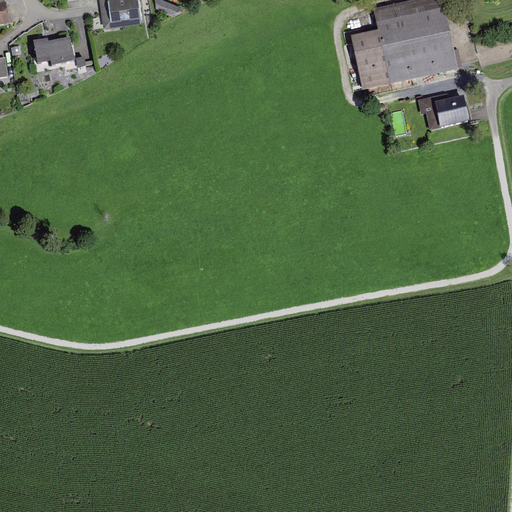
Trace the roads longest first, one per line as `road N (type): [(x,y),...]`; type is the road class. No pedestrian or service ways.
road 1 (track): [(511,251),(482,276),(109,346),(0,328)]
road 2 (track): [(488,87),(511,230)]
road 3 (track): [(391,0),(357,6),(341,19),(348,90),(362,101)]
